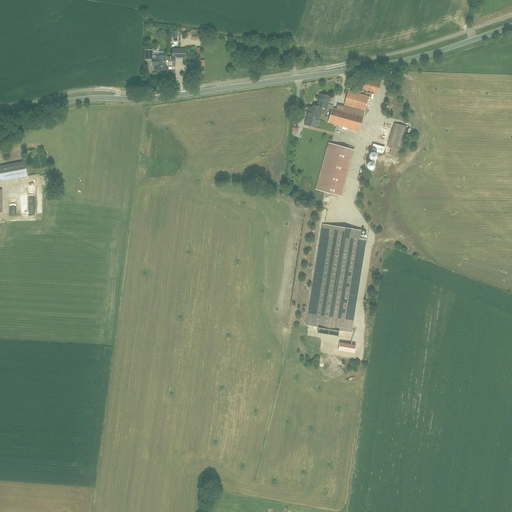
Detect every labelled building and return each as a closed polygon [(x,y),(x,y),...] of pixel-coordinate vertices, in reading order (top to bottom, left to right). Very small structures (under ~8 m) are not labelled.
[(192,31),(192,41),(205,41),(205,31),(192,31)] [(164,52),(157,52),(157,56),(153,57),(152,51),(145,51),(146,61),(152,61),(152,67),(156,67),(156,72),(167,72),(167,67),(177,67),(176,60),(186,60),(185,50),(172,50),(173,58),(167,58),(167,57),(165,57),(164,52)] [(366,77),(363,90),(378,94),(381,81),(366,77)] [(364,117),(361,116),(363,111),(365,111),(368,99),(347,93),(344,105),(346,106),(344,111),(333,108),(328,123),(359,132),(364,117)] [(319,94),(315,108),(310,106),(305,126),(318,130),(323,110),(327,111),(331,97),(319,94)] [(406,128),(393,125),(387,145),(400,149),(406,128)] [(329,144),(316,190),(341,197),(354,151),(329,144)] [(0,168),(0,181),(28,176),(26,164),(0,168)] [(339,337),(340,331),(352,333),(368,232),(322,225),(306,325),(318,327),(317,334),(339,337)] [(340,343),(339,350),(354,352),(355,346),(340,343)]
